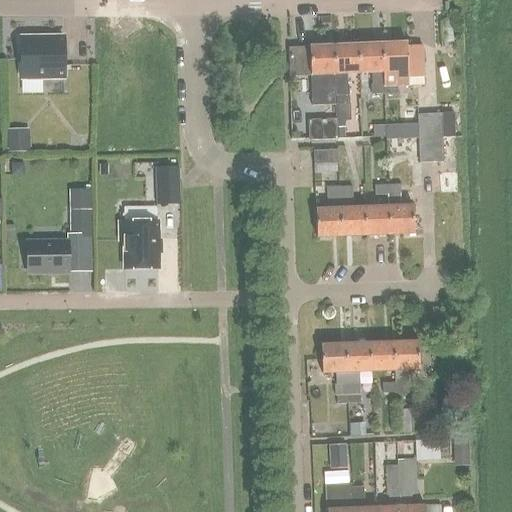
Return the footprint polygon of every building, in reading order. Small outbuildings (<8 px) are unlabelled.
[(115,59),(103,59),(103,80),(142,80),(142,39),(115,40),(115,59)] [(63,40),(21,40),(21,78),(63,78),(63,40)] [(422,48),(417,48),(407,48),(406,45),(382,46),(384,96),(397,95),(397,87),(423,86),(422,48)] [(371,96),(384,96),(382,46),(358,47),(359,75),(370,74),(371,96)] [(347,87),(346,75),(359,75),(358,47),(334,48),(336,104),(336,105),(349,105),(348,87),(347,87)] [(324,105),(336,104),(334,48),(309,49),(289,49),(290,76),(310,75),(311,92),(324,92),(324,105)] [(418,139),(441,138),(440,114),(417,115),(417,125),(418,139)] [(440,114),(441,139),(453,139),(453,114),(440,114)] [(387,143),(418,142),(417,125),(386,126),(387,143)] [(345,128),(337,129),(337,139),(345,139),(345,128)] [(11,154),(31,153),(30,131),(10,132),(11,154)] [(419,165),(442,164),(441,158),(441,139),(441,138),(418,139),(418,142),(418,154),(419,165)] [(337,152),(313,152),(313,165),(336,164),(337,164),(337,152)] [(313,168),(313,174),(336,174),(337,174),(337,164),(336,164),(313,165),(313,168)] [(11,165),(11,177),(19,177),(24,173),(24,165),(11,165)] [(99,166),(99,176),(107,176),(108,166),(99,166)] [(178,170),(156,170),(156,184),(178,184),(178,170)] [(375,197),(388,197),(387,186),(374,187),(375,197)] [(401,186),(387,186),(388,197),(400,196),(401,196),(401,186)] [(339,189),(339,199),(353,198),(353,188),(339,189)] [(327,189),(328,199),(339,199),(339,189),(327,189)] [(401,208),(400,196),(388,197),(388,208),(389,237),(414,236),(413,207),(401,208)] [(365,237),(364,209),(354,210),(353,198),(339,199),(340,238),(365,237)] [(328,211),(315,211),(316,239),(340,238),(339,199),(328,199),(328,211)] [(365,237),(389,237),(388,208),(364,209),(365,237)] [(67,236),(67,241),(69,241),(69,259),(77,259),(77,272),(92,272),(92,262),(92,239),(91,211),(70,211),(70,236),(67,236)] [(119,224),(119,243),(124,243),(124,271),(158,271),(157,223),(156,223),(123,224),(119,224)] [(27,245),(27,274),(68,274),(68,244),(27,245)] [(393,344),(369,345),(370,373),(394,372),(393,344)] [(393,344),(394,372),(401,372),(401,390),(415,390),(415,372),(419,372),(418,344),(393,344)] [(369,345),(345,346),(347,397),(361,397),(360,374),(370,373),(369,345)] [(337,397),(347,397),(345,346),(320,347),(321,375),(336,375),(337,397)] [(392,395),(392,385),(381,385),(381,395),(392,395)] [(420,412),(402,413),(403,437),(421,436),(420,412)] [(364,424),(349,425),(350,437),(365,436),(364,424)] [(439,442),(415,443),(416,463),(440,461),(439,442)] [(468,442),(453,442),(453,458),(469,458),(468,442)] [(345,446),(329,447),(330,458),(346,457),(345,446)] [(412,466),(398,467),(400,511),(424,511),(424,508),(412,508),(412,495),(413,495),(412,466)] [(389,509),(375,510),(375,511),(400,511),(398,467),(385,467),(387,497),(388,497),(389,509)] [(326,511),(351,511),(351,488),(338,489),(339,511),(327,511),(326,511)] [(375,511),(375,510),(364,510),(364,488),(351,488),(351,511),(375,511)]
